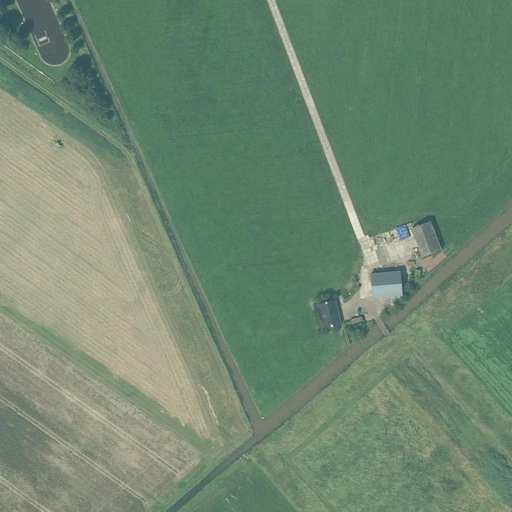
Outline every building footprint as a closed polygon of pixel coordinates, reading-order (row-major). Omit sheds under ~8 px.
[(425,208),(419,209),(422,218),(428,216),(425,208)] [(411,230),(422,258),(441,250),(430,222),(411,230)] [(389,235),(405,232),(403,224),(387,228),(389,235)] [(400,272),(370,275),(372,299),(402,297),(400,272)] [(341,325),(336,300),(317,304),(323,329),(341,325)]
